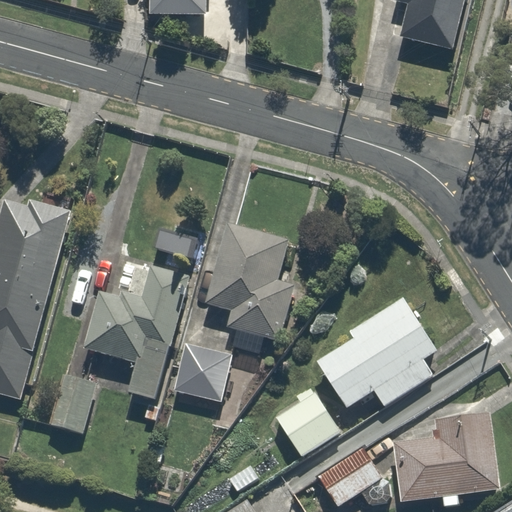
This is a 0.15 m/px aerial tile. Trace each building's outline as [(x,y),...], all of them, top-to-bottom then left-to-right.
[(152,0),(151,27),(217,28),(217,0),(152,0)] [(471,0),(399,0),(397,8),(412,12),(404,46),(457,59),(471,0)] [(0,403),(24,410),(80,217),(13,198),(0,244),(0,403)] [(295,250),(233,226),(208,309),(237,317),(231,337),(282,352),(301,289),(285,284),(295,250)] [(161,418),(195,280),(159,271),(152,300),(101,287),(83,359),(136,372),(127,410),(161,418)] [(441,358),(405,305),(356,337),(361,343),(321,369),(354,419),(382,400),(389,411),(436,380),(428,367),(441,358)] [(240,362),(190,350),(179,395),(229,407),(240,362)] [(106,386),(69,375),(52,434),(89,444),(106,386)] [(346,437),(313,392),(299,402),(306,411),(278,430),(305,467),(346,437)] [(494,494),(489,417),(437,421),(438,445),(402,447),(406,511),(456,508),(455,497),(494,494)] [(352,511),(390,485),(366,450),(319,484),(339,511),(352,511)] [(263,483),(252,468),(232,482),(243,498),(263,483)] [(254,511),(247,500),(228,511),(254,511)]
